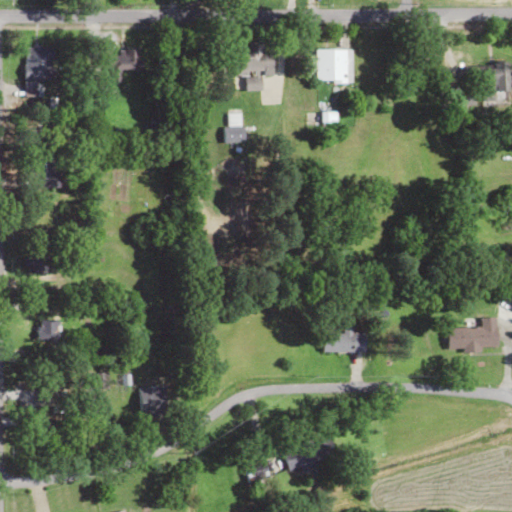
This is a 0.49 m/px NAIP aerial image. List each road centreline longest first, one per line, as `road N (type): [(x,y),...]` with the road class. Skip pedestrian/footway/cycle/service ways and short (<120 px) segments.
road 1 (residential): [(511,402),(420,387),(271,388),(223,404),(142,456),(61,478),(0,481)]
road 2 (residential): [(511,13),(0,16)]
